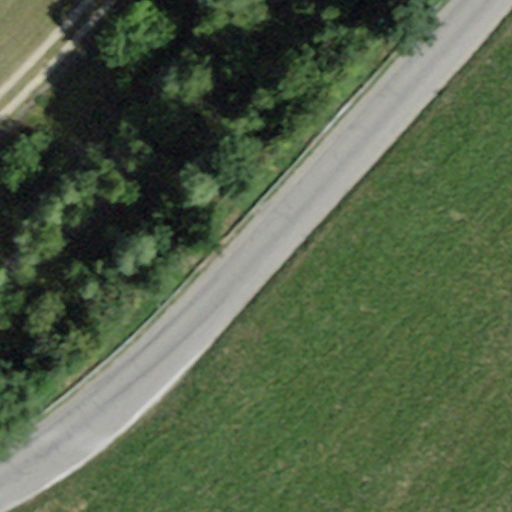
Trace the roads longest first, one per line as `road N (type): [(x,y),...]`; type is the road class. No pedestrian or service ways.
road 1 (unclassified): [(484,0),(152,363),(0,481)]
road 2 (track): [(0,102),(92,0)]
